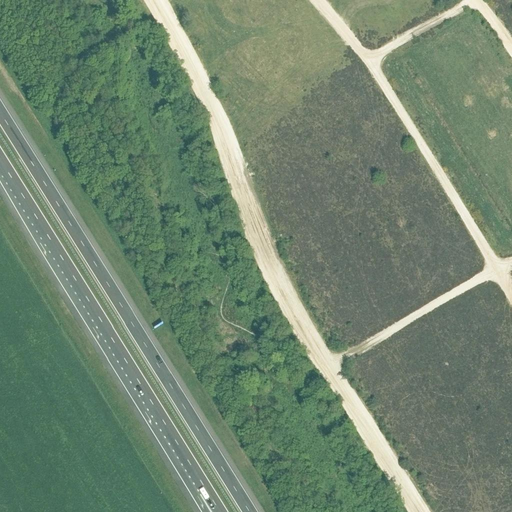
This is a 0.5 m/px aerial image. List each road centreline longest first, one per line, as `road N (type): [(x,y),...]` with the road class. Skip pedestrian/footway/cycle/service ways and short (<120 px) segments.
road 1 (track): [(419,511),(298,322),(218,122),(154,0)]
road 2 (motorway): [(249,511),(0,115)]
road 3 (motorway): [(0,160),(206,490)]
road 4 (track): [(316,0),(376,73),(511,295)]
road 5 (track): [(328,368),(511,264)]
road 6 (track): [(367,62),(475,0)]
